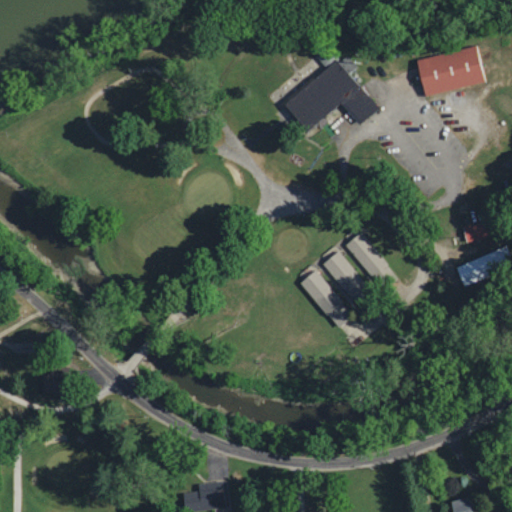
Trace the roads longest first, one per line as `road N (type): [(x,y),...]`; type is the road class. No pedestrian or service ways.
road 1 (residential): [(0,274),(144,403),(212,442),(294,466),(355,464),(440,444),(511,412)]
road 2 (residential): [(0,392),(36,409),(97,399),(150,359),(207,277),(270,208)]
